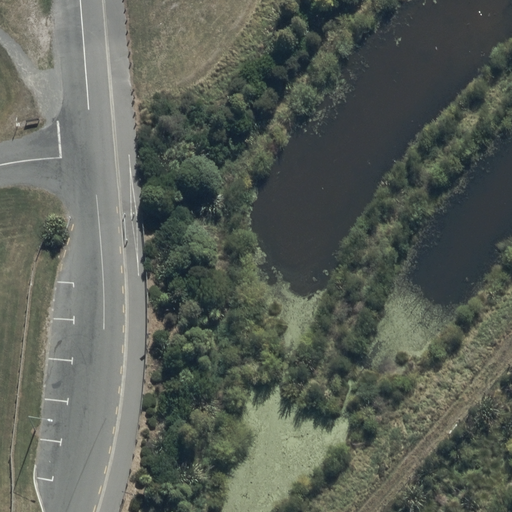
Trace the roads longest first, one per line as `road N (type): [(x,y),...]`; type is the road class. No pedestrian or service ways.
road 1 (unclassified): [(71,511),(102,351),(94,178)]
road 2 (track): [(364,511),(511,347)]
